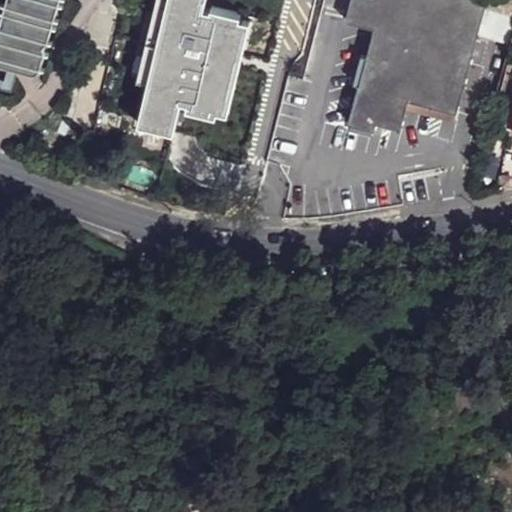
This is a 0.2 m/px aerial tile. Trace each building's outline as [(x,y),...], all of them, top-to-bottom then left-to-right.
[(6,0),(0,23),(0,29),(1,33),(0,33),(0,63),(33,73),(37,72),(41,69),(45,50),(44,46),(45,43),(48,41),(60,0),(6,0)] [(147,84),(165,0),(153,0),(136,82),(147,84)] [(203,0),(165,0),(147,84),(138,126),(141,127),(143,116),(175,122),(172,134),(175,134),(181,103),(188,104),(186,110),(216,117),(218,111),(221,94),(227,95),(239,38),(233,37),(237,20),(238,15),(208,9),(207,12),(201,10),(203,0)] [(409,98),(435,0),(350,0),(346,19),(375,27),(372,38),(349,121),(375,128),(377,120),(401,127),(405,110),(409,98)] [(435,0),(409,98),(423,102),(457,111),(486,0),(435,0)] [(511,0),(487,0),(486,7),(511,13),(511,0)] [(511,13),(486,7),(479,34),(511,42),(511,13)] [(237,20),(233,37),(239,38),(227,95),(221,94),(218,111),(229,114),(248,22),(237,20)] [(175,122),(143,116),(141,127),(172,134),(175,122)] [(146,268),(177,275),(181,258),(150,250),(146,268)]
